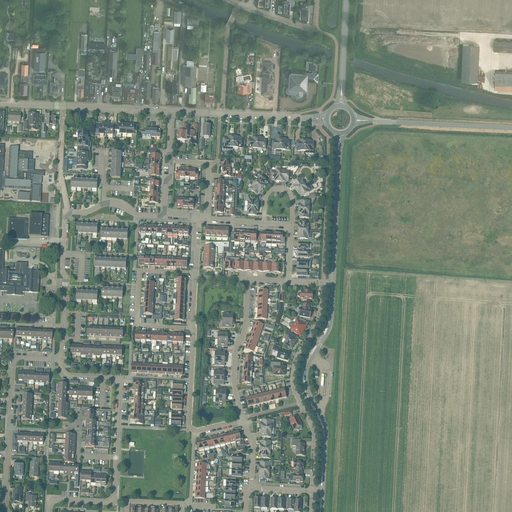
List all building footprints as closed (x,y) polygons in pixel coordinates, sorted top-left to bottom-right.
[(283,1),(283,6),(279,6),(278,12),(288,13),(288,11),(290,11),(290,6),(293,6),(293,0),(287,0),(288,1),(283,1)] [(511,3),(466,1),(465,31),(511,33),(511,3)] [(301,13),(300,19),(307,19),(307,18),(308,18),(309,12),(312,12),(313,5),(307,5),(306,8),(302,8),(302,13),(301,13)] [(199,18),(187,18),(187,25),(198,26),(199,18)] [(511,41),(494,41),(493,51),(511,52),(511,41)] [(463,44),(461,81),(478,81),(480,45),(463,44)] [(45,52),(43,52),(44,49),(36,48),(36,52),(34,52),(33,70),(44,71),(45,52)] [(110,51),(109,70),(109,76),(116,76),(116,70),(117,52),(110,51)] [(183,66),(182,86),(191,86),(191,93),(189,93),(189,102),(195,102),(196,66),(194,66),(194,61),(186,60),(186,66),(183,66)] [(306,61),(306,70),(312,70),(312,74),(316,74),(316,70),(318,71),(318,64),(306,61)] [(21,74),(21,80),(20,81),(20,82),(21,83),(20,83),(20,93),(27,94),(27,84),(29,84),(29,74),(27,74),(28,64),(21,63),(21,74)] [(263,94),(264,94),(265,95),(266,95),(267,95),(268,95),(269,95),(270,95),(270,94),(272,94),(273,79),(270,79),(270,72),(272,72),(272,63),(264,63),(263,72),(264,72),(263,78),(262,94),(263,94)] [(50,83),(50,95),(53,95),(53,96),(57,96),(57,95),(61,95),(62,83),(58,83),(58,77),(60,75),(58,72),(56,72),(56,71),(52,71),(51,71),(51,77),(53,75),(54,77),(54,83),(50,83)] [(494,90),(511,90),(511,72),(495,72),(494,90)] [(291,74),(290,88),(289,88),(288,88),(288,89),(287,89),(287,90),(287,91),(287,92),(287,93),(288,93),(289,93),(289,94),(296,94),(296,95),(297,96),(297,97),(298,97),(299,97),(300,97),(301,97),(301,96),(302,96),(302,95),(302,94),(302,89),(306,89),(306,81),(317,81),(317,74),(316,74),(312,74),(304,73),(304,74),(291,74)] [(238,80),(237,84),(240,84),(240,85),(240,86),(239,86),(239,87),(239,92),(247,92),(251,92),(251,87),(251,82),(250,82),(249,80),(252,79),(250,74),(243,75),(243,77),(238,78),(238,80)] [(46,76),(35,76),(35,86),(39,86),(39,94),(45,95),(46,76)] [(167,78),(166,89),(169,89),(170,89),(170,93),(169,93),(169,100),(176,101),(176,93),(176,89),(177,78),(176,78),(167,78)] [(85,86),(85,91),(88,91),(88,97),(97,98),(97,94),(100,94),(100,83),(89,83),(89,86),(85,86)] [(124,88),(124,99),(130,99),(130,96),(138,96),(138,89),(135,88),(136,84),(125,83),(125,88),(124,88)] [(111,92),(111,93),(111,97),(116,97),(117,98),(118,98),(119,97),(120,97),(120,92),(120,87),(111,87),(110,92),(111,92)] [(152,88),(152,100),(158,100),(158,97),(160,97),(160,92),(158,91),(158,88),(152,88)] [(204,102),(213,103),(213,97),(213,95),(209,95),(209,94),(205,94),(204,102)] [(20,114),(8,113),(7,122),(19,122),(20,114)] [(29,126),(32,126),(33,126),(32,129),(35,131),(36,130),(37,130),(38,130),(38,129),(38,128),(37,126),(36,126),(37,115),(27,114),(27,123),(23,123),(23,130),(28,131),(29,126)] [(40,138),(44,138),(45,127),(48,127),(51,127),(51,126),(55,126),(55,117),(48,116),(48,115),(44,115),(44,124),(41,124),(40,138)] [(104,135),(106,135),(106,124),(102,123),(102,126),(100,126),(100,125),(96,124),(96,125),(95,125),(95,137),(99,137),(99,135),(104,136),(104,135)] [(106,124),(106,135),(107,135),(107,136),(113,136),(112,137),(116,137),(116,124),(113,124),(113,126),(111,126),(111,124),(110,124),(106,124)] [(116,124),(116,137),(121,138),(121,135),(126,135),(126,125),(116,124)] [(176,140),(185,141),(186,132),(186,124),(182,124),(181,131),(177,131),(176,140)] [(126,125),(126,135),(131,135),(131,138),(132,138),(136,138),(137,126),(134,126),(134,125),(126,125)] [(186,132),(185,141),(190,141),(189,145),(197,145),(197,142),(196,142),(196,137),(197,137),(197,125),(193,125),(192,132),(186,132)] [(142,130),(141,137),(144,137),(145,137),(151,138),(152,131),(152,128),(149,128),(148,128),(146,128),(146,130),(145,130),(142,130)] [(152,131),(151,138),(156,138),(157,138),(160,138),(161,131),(158,131),(157,131),(157,129),(154,128),(152,128),(152,131)] [(78,133),(77,141),(85,142),(85,139),(90,139),(88,139),(88,134),(88,131),(78,130),(78,133)] [(233,151),(233,148),(233,137),(228,137),(227,138),(225,138),(225,139),(223,138),(222,142),(222,150),(233,151)] [(233,137),(233,148),(241,148),(242,139),(240,139),(240,138),(233,137)] [(248,149),(257,149),(257,138),(252,138),(252,139),(249,139),(248,149)] [(257,138),(257,149),(265,150),(266,140),(264,140),(264,139),(257,138)] [(77,147),(77,150),(87,151),(88,148),(90,148),(91,148),(91,142),(89,141),(89,139),(90,139),(85,139),(85,142),(77,141),(77,147)] [(272,150),(281,150),(281,141),(281,140),(275,139),(275,141),(273,140),(272,150)] [(281,141),(281,150),(289,151),(290,141),(287,141),(288,140),(281,140),(281,141)] [(297,148),(296,151),(305,151),(305,142),(305,141),(301,141),(301,142),(299,142),(297,142),(297,148)] [(305,142),(305,151),(305,152),(305,154),(313,155),(313,152),(314,152),(314,142),(312,142),(309,142),(309,141),(305,141),(305,142)] [(2,178),(4,145),(0,145),(0,191),(1,192),(2,189),(4,189),(29,191),(29,194),(17,193),(17,201),(40,203),(41,177),(43,177),(44,172),(32,172),(33,162),(31,161),(32,153),(17,152),(18,148),(9,147),(8,178),(2,178)] [(77,153),(76,159),(79,159),(84,160),(84,162),(88,162),(88,160),(90,160),(90,154),(87,154),(87,151),(77,150),(77,153)] [(149,156),(148,160),(160,161),(160,155),(156,155),(156,152),(153,152),(150,152),(150,155),(149,156)] [(76,167),(76,170),(86,170),(86,167),(87,162),(88,162),(84,162),(84,160),(79,159),(76,159),(76,167)] [(222,163),(222,169),(231,169),(231,163),(231,160),(225,160),(225,163),(222,163)] [(272,180),(274,180),(274,181),(280,181),(280,172),(280,167),(277,167),(275,169),(275,172),(272,171),(272,180)] [(179,178),(185,178),(185,169),(179,169),(179,173),(176,173),(176,179),(179,179),(179,178)] [(190,169),(190,178),(194,179),(194,180),(198,180),(198,174),(195,174),(195,169),(190,169)] [(224,177),(230,178),(234,178),(234,174),(233,174),(233,169),(231,169),(222,169),(221,174),(224,174),(224,177)] [(149,176),(149,179),(155,179),(155,177),(159,177),(160,171),(150,171),(150,176),(149,176)] [(280,181),(285,182),(285,180),(288,181),(288,172),(280,172),(280,181)] [(258,173),(255,176),(255,177),(256,178),(257,178),(258,179),(255,183),(262,189),(265,187),(264,186),(265,185),(265,184),(267,182),(260,177),(259,177),(259,176),(260,174),(259,173),(258,173)] [(298,180),(293,183),(294,185),(293,186),(296,191),(304,186),(301,181),(303,180),(303,179),(303,177),(302,176),(300,175),(299,176),(297,177),(297,179),(298,180)] [(149,187),(159,188),(159,182),(155,182),(155,179),(149,179),(149,182),(150,182),(150,183),(149,183),(148,183),(147,184),(147,185),(148,186),(148,187),(149,187)] [(216,182),(216,187),(228,187),(228,179),(219,179),(219,182),(216,182)] [(249,185),(248,187),(250,189),(256,194),(258,193),(258,192),(259,192),(259,191),(260,192),(262,189),(255,183),(253,186),(252,187),(249,185)] [(296,191),(298,194),(299,196),(300,195),(302,197),(308,192),(309,193),(312,191),(309,187),(306,189),(304,186),(296,191)] [(158,204),(158,199),(149,198),(149,203),(147,203),(147,206),(153,207),(154,204),(158,204)] [(177,208),(183,208),(183,199),(178,199),(178,198),(174,198),(174,204),(177,204),(177,208)] [(189,199),(188,209),(193,209),(193,205),(196,205),(197,199),(193,199),(193,200),(189,199)] [(248,199),(248,207),(257,208),(258,202),(256,202),(257,200),(248,199)] [(299,204),(299,206),(299,210),(300,210),(309,210),(309,202),(301,202),(301,204),(299,204)] [(256,216),(256,213),(257,213),(257,211),(257,208),(248,207),(248,215),(256,216)] [(1,231),(1,241),(36,243),(44,243),(45,210),(2,208),(2,217),(37,219),(36,233),(1,231)] [(299,216),(300,216),(300,218),(308,218),(309,210),(300,210),(299,210),(299,216)] [(298,227),(298,231),(299,231),(308,231),(308,223),(300,223),(300,225),(300,226),(299,226),(299,227),(298,227)] [(231,234),(231,242),(234,242),(234,243),(239,243),(240,241),(240,238),(240,236),(240,232),(240,231),(234,231),(234,234),(231,234)] [(298,231),(298,234),(299,234),(299,236),(299,237),(299,239),(307,239),(307,240),(312,240),(312,231),(308,231),(299,231),(298,231)] [(205,247),(215,248),(218,248),(218,254),(222,254),(222,248),(226,248),(229,248),(229,243),(205,243),(205,246),(205,247)] [(26,264),(20,264),(15,264),(15,273),(8,272),(8,270),(2,270),(3,252),(0,251),(0,292),(6,292),(6,296),(21,297),(21,293),(38,294),(38,285),(38,279),(39,272),(26,271),(26,264)] [(181,259),(181,268),(187,269),(186,271),(187,271),(188,271),(189,271),(189,267),(189,262),(187,262),(187,259),(187,257),(183,256),(182,259),(181,259)] [(234,271),(235,258),(230,258),(230,262),(225,262),(225,270),(230,271),(230,272),(233,272),(234,271)] [(235,258),(234,271),(235,271),(235,272),(238,272),(239,271),(243,271),(244,263),(239,262),(239,259),(235,258)] [(244,263),(243,271),(248,272),(249,272),(252,273),(252,272),(253,272),(253,259),(249,259),(249,263),(244,263)] [(253,259),(253,272),(254,273),(256,273),(257,272),(262,272),(262,263),(258,263),(258,260),(253,259)] [(262,263),(262,272),(267,273),(270,274),(271,273),(272,260),(267,260),(267,264),(262,263)] [(272,260),(271,273),(272,273),(272,274),(275,274),(276,273),(281,273),(281,264),(276,264),(276,261),(272,260)] [(76,301),(81,301),(82,294),(83,294),(83,292),(83,287),(80,288),(80,292),(76,291),(76,295),(73,295),(72,302),(76,302),(76,301)] [(309,294),(309,292),(300,291),(300,293),(299,293),(297,294),(297,296),(298,298),(300,298),(300,300),(312,301),(312,294),(309,294)] [(309,306),(303,305),(302,309),(299,308),(299,312),(298,312),(298,313),(299,313),(298,316),(310,319),(311,311),(309,310),(308,309),(309,306)] [(174,316),(174,321),(173,321),(173,324),(181,324),(181,322),(184,322),(184,317),(174,316)] [(290,328),(291,329),(290,330),(300,336),(306,326),(304,325),(306,322),(300,320),(299,321),(297,320),(294,324),(293,324),(291,323),(289,324),(289,325),(289,327),(290,328)] [(255,322),(253,328),(261,331),(263,325),(255,322)] [(253,328),(251,333),(260,336),(261,331),(253,328)] [(283,344),(291,349),(297,341),(296,340),(297,338),(289,332),(287,335),(288,336),(283,344)] [(251,333),(249,338),(258,341),(260,336),(251,333)] [(249,338),(247,344),(256,347),(258,341),(249,338)] [(254,353),(256,347),(247,344),(245,350),(254,353)] [(278,353),(277,358),(287,361),(289,353),(279,350),(280,347),(274,345),(272,351),(278,353)] [(212,359),(215,359),(226,359),(226,356),(225,356),(225,352),(221,352),(221,349),(216,349),(216,351),(215,351),(215,352),(212,352),(212,359)] [(280,364),(270,363),(270,368),(271,368),(273,369),(273,375),(285,376),(285,368),(280,367),(280,364)] [(16,385),(20,385),(23,386),(24,382),(24,372),(19,371),(18,381),(16,381),(16,385)] [(135,384),(135,389),(147,390),(147,385),(145,385),(146,381),(138,381),(138,384),(135,384)] [(143,422),(143,416),(133,416),(133,422),(136,422),(136,425),(144,425),(144,421),(143,422)] [(289,420),(294,430),(296,429),(297,430),(299,431),(301,430),(302,428),(301,426),(302,426),(300,422),(298,419),(297,416),(289,420)] [(261,423),(260,429),(271,429),(274,430),(274,421),(272,421),(262,420),(262,423),(261,423)] [(271,438),(271,429),(260,429),(260,435),(261,435),(261,438),(271,438)] [(233,433),(235,442),(236,442),(236,443),(241,442),(240,441),(241,441),(241,440),(242,440),(241,436),(240,436),(239,431),(233,433)] [(291,444),(291,446),(295,447),(296,448),(296,456),(304,456),(304,452),(304,449),(305,444),(300,444),(297,444),(297,440),(292,440),(291,444)] [(260,444),(259,450),(270,451),(271,442),(261,441),(261,444),(260,444)] [(270,459),(270,451),(259,450),(259,456),(260,456),(260,459),(270,459)] [(30,477),(38,478),(39,463),(40,463),(40,459),(33,459),(33,463),(31,463),(30,477)] [(259,465),(259,471),(269,472),(269,467),(272,467),(272,461),(265,461),(265,463),(261,463),(260,463),(260,465),(259,465)] [(295,469),(295,472),(302,472),(302,469),(303,469),(304,462),(294,462),(293,469),(295,469)] [(14,476),(23,476),(23,468),(25,468),(26,463),(15,463),(14,476)] [(259,471),(258,477),(260,477),(259,480),(269,480),(269,472),(259,471)] [(302,475),(302,472),(295,472),(295,475),(293,475),(293,482),(303,482),(303,475),(302,475)] [(13,502),(13,504),(14,505),(16,505),(17,504),(17,503),(21,503),(21,491),(23,491),(23,488),(17,488),(17,491),(13,491),(13,502)] [(26,495),(26,503),(28,503),(28,508),(35,508),(36,498),(31,497),(31,495),(26,495)] [(295,500),(294,510),(293,511),(301,511),(302,500),(295,500)]
